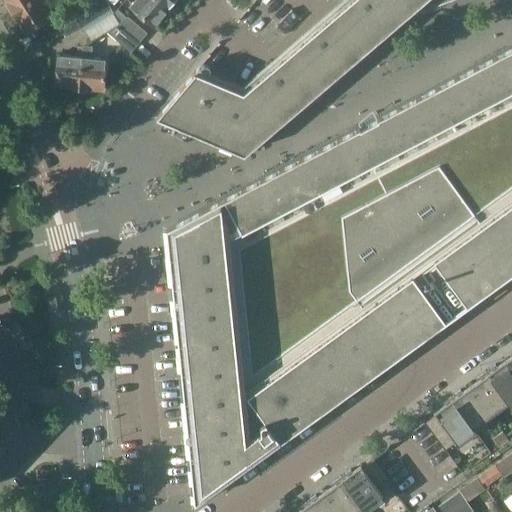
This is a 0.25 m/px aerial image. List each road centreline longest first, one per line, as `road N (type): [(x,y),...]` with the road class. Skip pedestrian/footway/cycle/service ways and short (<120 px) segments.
road 1 (residential): [(511,299),(232,511)]
road 2 (secondary): [(93,434),(83,334),(49,199)]
road 3 (residential): [(210,5),(265,53),(318,8),(306,0)]
road 4 (residential): [(49,199),(131,96)]
road 5 (secondary): [(49,199),(0,82)]
road 6 (residential): [(131,96),(210,5)]
